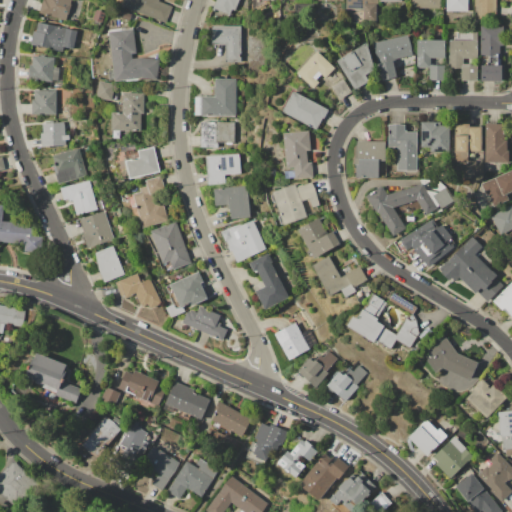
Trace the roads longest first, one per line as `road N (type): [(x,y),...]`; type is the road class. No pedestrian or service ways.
road 1 (tertiary): [(0,281),(71,303),(362,437),(438,511)]
road 2 (residential): [(511,351),(475,318),(382,261),(342,209),(333,164),(345,124),(376,103),(511,101)]
road 3 (residential): [(255,386),(255,338),(187,190),(177,135),(195,0)]
road 4 (residential): [(71,303),(58,233),(5,100),(18,0)]
road 5 (residential): [(145,511),(71,482),(30,452),(0,415)]
